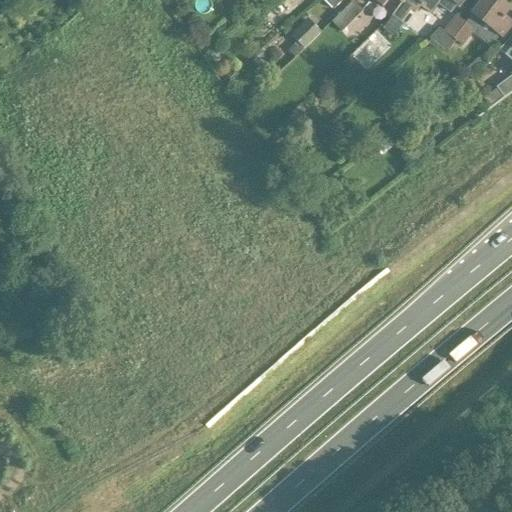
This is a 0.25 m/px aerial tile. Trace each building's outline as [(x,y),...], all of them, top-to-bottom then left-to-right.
[(19,28),(39,11),(30,0),(24,0),(7,14),(19,28)] [(323,0),(323,1),(333,11),(344,0),(323,0)] [(404,5),(408,0),(372,0),(371,2),(383,11),(390,0),(393,0),(402,6),(393,19),(396,16),(403,5),(404,5)] [(396,16),(393,19),(402,26),(412,13),(416,16),(421,9),(431,16),(438,6),(451,15),(457,7),(457,8),(463,0),(408,0),(404,5),(403,5),(396,16)] [(511,29),(511,24),(504,18),(511,7),(511,4),(506,0),(485,0),(466,25),(456,17),(444,33),(439,30),(430,40),(448,54),(456,43),(462,49),(472,35),(492,50),(504,40),(511,29)] [(342,34),(364,13),(353,2),(331,24),(342,34)] [(305,51),(322,34),(309,20),(291,37),(296,42),(303,50),(305,51)] [(511,37),(500,52),(511,62),(511,37)] [(303,50),(296,42),(287,51),(295,58),(303,50)] [(258,53),(254,56),(254,60),(259,62),(263,59),(263,54),(258,53)] [(503,98),(511,91),(511,76),(496,89),(503,98)] [(329,103),(333,98),(333,91),(328,86),(321,87),(316,92),(317,99),(322,103),(329,103)] [(343,142),(332,125),(323,131),(335,148),(343,142)]
